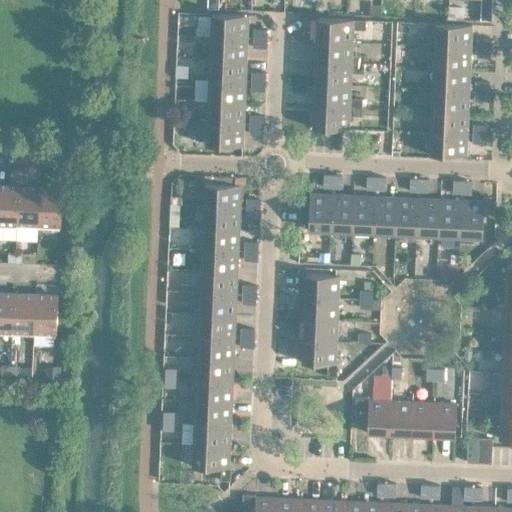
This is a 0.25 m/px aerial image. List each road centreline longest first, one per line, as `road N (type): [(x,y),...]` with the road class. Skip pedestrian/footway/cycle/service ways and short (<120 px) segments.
road 1 (residential): [(511,476),(257,465),(268,168)]
road 2 (residential): [(0,157),(268,168)]
road 3 (residential): [(268,168),(511,179)]
road 4 (residential): [(268,168),(274,13)]
